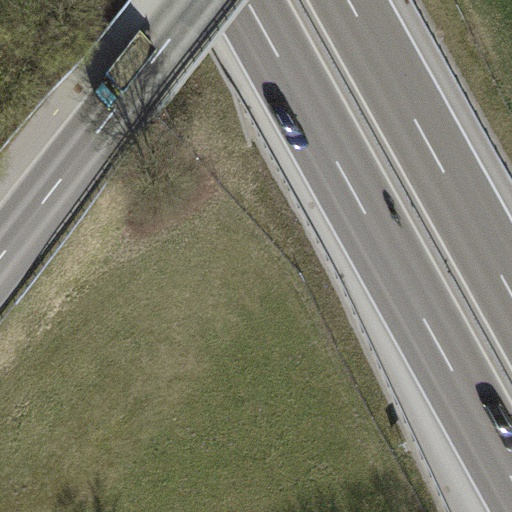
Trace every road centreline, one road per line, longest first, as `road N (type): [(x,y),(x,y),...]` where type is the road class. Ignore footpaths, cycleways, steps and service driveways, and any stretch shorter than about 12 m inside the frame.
road 1 (motorway): [(246,0),(511,479)]
road 2 (motorway): [(511,289),(351,0)]
road 3 (tertiary): [(201,0),(0,258)]
